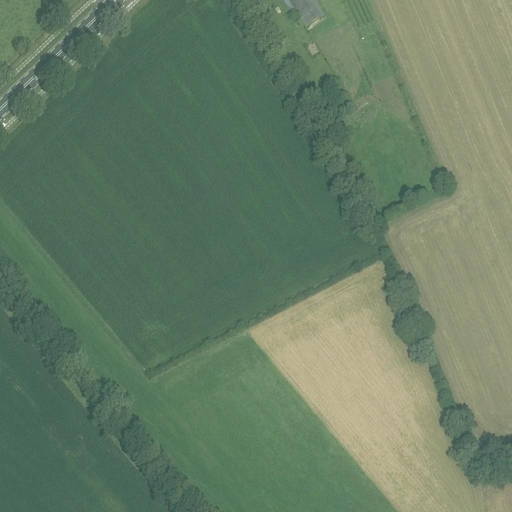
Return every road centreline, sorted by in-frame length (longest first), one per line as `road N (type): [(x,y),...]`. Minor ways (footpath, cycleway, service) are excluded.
road 1 (unclassified): [(198,511),(0,273)]
road 2 (primary): [(0,109),(115,0)]
